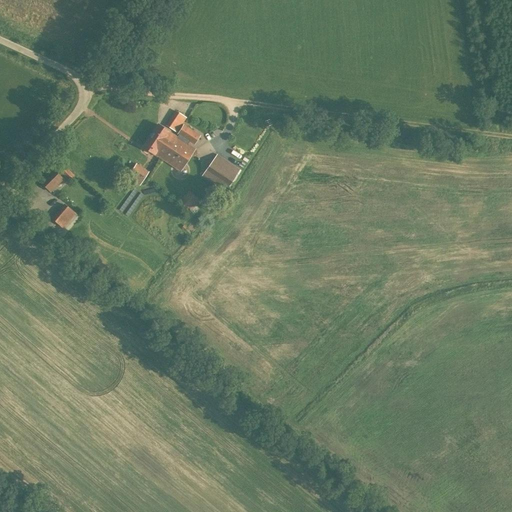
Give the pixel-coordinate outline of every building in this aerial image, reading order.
[(154,154),(162,159),(176,137),(168,132),(169,132),(158,125),(144,147),(154,154)] [(184,126),(177,137),(176,137),(162,159),(180,171),(194,149),(185,143),(187,140),(189,141),(195,133),(184,126)] [(216,154),(201,176),(225,192),(239,170),(216,154)] [(149,171),(136,163),(127,177),(139,185),(149,171)] [(60,172),(69,181),(74,175),(66,167),(60,172)] [(52,169),(40,181),(50,192),(63,179),(52,169)] [(178,202),(189,212),(199,200),(189,190),(178,202)] [(75,214),(64,204),(51,218),(63,228),(75,214)]
